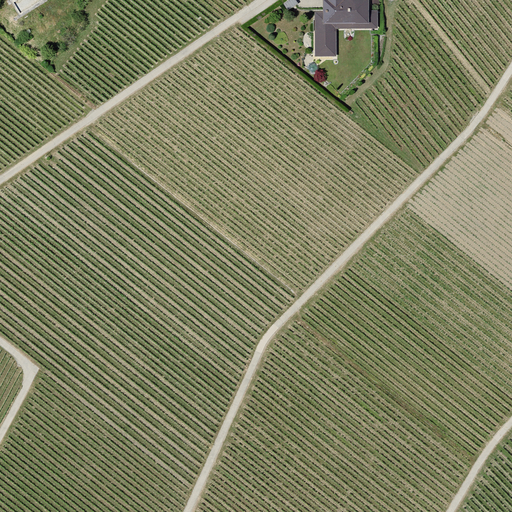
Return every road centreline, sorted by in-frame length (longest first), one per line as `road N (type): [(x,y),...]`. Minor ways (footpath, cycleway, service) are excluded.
road 1 (track): [(511,69),(472,130),(269,325),(185,511)]
road 2 (track): [(265,0),(0,180)]
